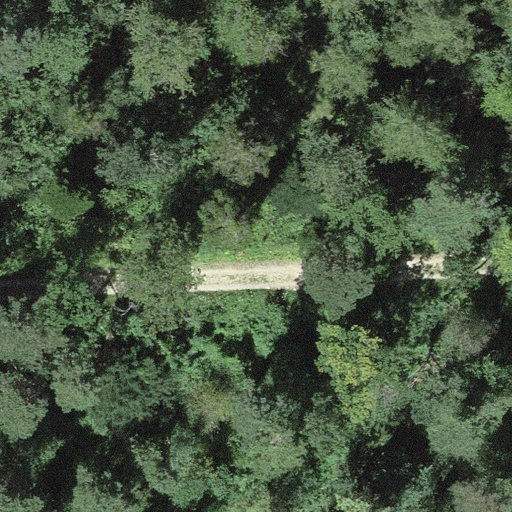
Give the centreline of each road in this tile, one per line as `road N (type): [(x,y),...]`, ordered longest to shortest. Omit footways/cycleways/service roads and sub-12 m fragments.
road 1 (track): [(511,268),(0,319)]
road 2 (track): [(115,511),(511,326)]
